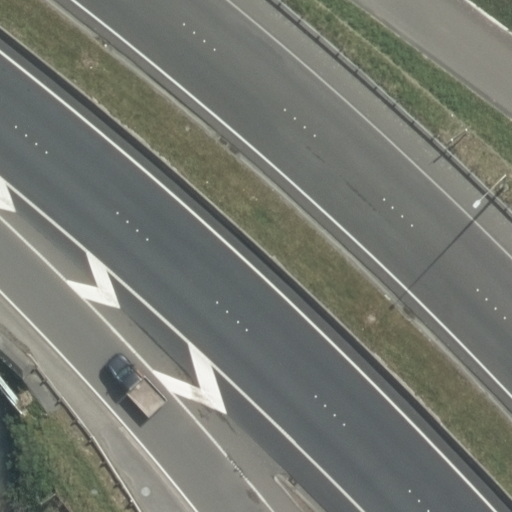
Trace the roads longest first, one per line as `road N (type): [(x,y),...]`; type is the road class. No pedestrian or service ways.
road 1 (motorway): [(432,511),(339,409),(0,117)]
road 2 (motorway): [(151,0),(274,103),(511,335)]
road 3 (trunk): [(235,511),(133,386),(0,263)]
road 4 (unclassified): [(511,94),(390,0)]
